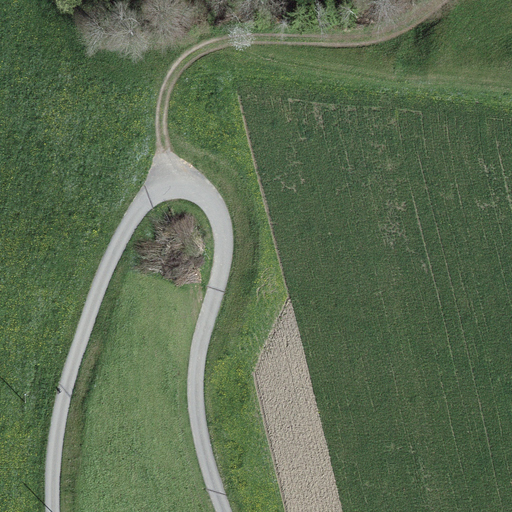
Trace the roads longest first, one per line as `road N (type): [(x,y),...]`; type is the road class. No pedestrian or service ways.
road 1 (unclassified): [(224,511),(195,384),(224,245),(209,201),(184,186),(147,197),(101,278),(67,384),(52,463),(53,511)]
road 2 (track): [(169,186),(160,113),(171,75),(195,52),(235,37),(367,34),(428,0)]
